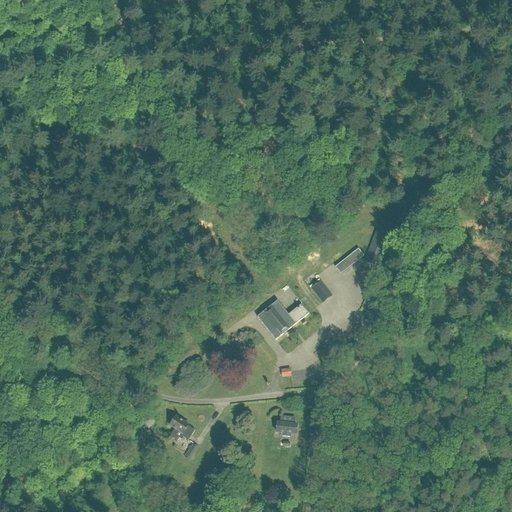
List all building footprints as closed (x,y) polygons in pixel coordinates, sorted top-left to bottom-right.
[(376,230),(366,258),(364,263),(378,268),(390,235),(376,230)] [(335,267),(341,275),(364,257),(359,249),(335,267)] [(311,289),(323,305),(333,297),(321,281),(311,289)] [(276,340),(308,314),(301,305),(288,315),(278,302),(257,318),(276,340)] [(281,370),(282,378),(291,377),(291,369),(281,370)] [(79,390),(91,397),(98,387),(86,379),(79,390)] [(297,426),(294,426),(295,418),(280,416),(279,424),(278,424),(277,433),(281,433),(281,436),(291,437),(291,434),(296,435),(297,426)] [(188,441),(195,431),(188,426),(189,426),(177,417),(170,427),(175,430),(171,437),(177,441),(179,439),(181,440),(182,438),(188,441)] [(184,458),(190,462),(199,447),(193,444),(184,458)]
